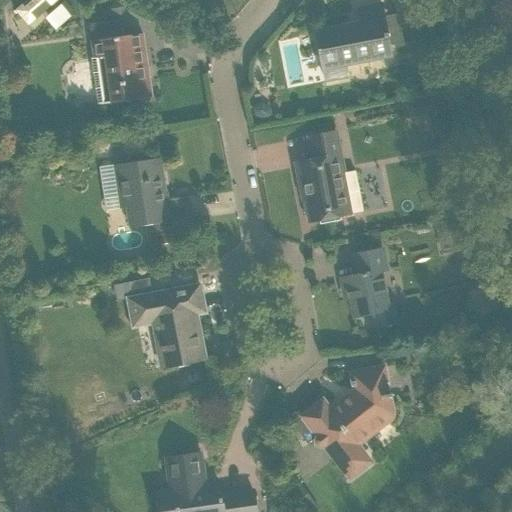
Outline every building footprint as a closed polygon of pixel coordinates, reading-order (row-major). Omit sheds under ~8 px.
[(25,0),(14,10),(27,25),(56,0),(25,0)] [(391,57),(384,23),(380,4),(357,9),(359,22),(314,31),(318,50),(317,50),(318,55),(319,55),(325,82),(348,77),(346,66),(391,57)] [(121,21),(102,24),(89,25),(93,58),(100,104),(151,97),(142,34),(124,36),(121,21)] [(257,104),(253,110),(254,115),(262,121),(268,120),(272,114),(270,108),(262,103),(257,104)] [(312,160),(296,163),(301,190),(305,189),(307,199),(303,199),(307,222),(327,218),(351,214),(350,213),(363,211),(355,171),(343,173),(335,132),(327,134),(307,138),(312,160)] [(146,163),(146,161),(114,166),(114,167),(122,166),(125,182),(122,182),(125,199),(127,198),(128,207),(125,207),(129,229),(145,227),(148,247),(196,240),(189,198),(166,202),(167,207),(163,207),(161,193),(165,193),(161,165),(145,168),(144,163),(146,163)] [(461,193),(444,197),(448,215),(465,211),(461,193)] [(466,216),(435,222),(438,236),(452,234),(455,250),(473,246),(466,216)] [(382,248),(372,251),(352,255),(357,275),(341,278),(344,292),(349,291),(354,317),(373,313),(377,327),(388,325),(388,327),(392,326),(392,324),(398,323),(395,307),(390,308),(382,270),(387,269),(382,248)] [(164,352),(168,366),(205,359),(196,314),(204,313),(199,285),(128,299),(133,326),(158,321),(163,346),(161,346),(162,352),(164,352)] [(304,418),(294,426),(306,441),(308,444),(318,436),(319,437),(318,437),(318,438),(318,439),(317,439),(317,440),(317,441),(317,442),(318,442),(318,443),(319,444),(320,444),(320,445),(321,445),(322,445),(323,445),(324,445),(325,444),(350,477),(371,460),(359,445),(391,420),(392,420),(392,419),(392,418),(393,418),(393,417),(393,416),(394,415),(394,414),(394,413),(393,412),(393,411),(394,411),(391,396),(394,396),(393,393),(386,394),(384,381),(388,381),(385,366),(372,369),(352,373),(354,381),(353,382),(354,386),(355,386),(355,391),(331,410),(324,400),(303,417),(304,418)] [(157,494),(159,511),(256,511),(254,492),(222,496),(220,484),(201,487),(200,478),(204,478),(201,454),(167,459),(170,483),(174,482),(176,491),(157,494)] [(300,485),(286,495),(299,511),(300,511),(313,502),(300,485)]
